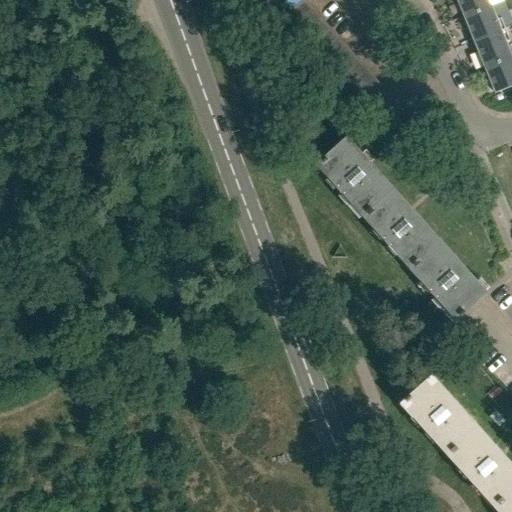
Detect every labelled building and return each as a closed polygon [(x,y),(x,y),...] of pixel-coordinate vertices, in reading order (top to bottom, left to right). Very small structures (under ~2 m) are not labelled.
[(288,14),(295,21),(311,7),(303,0),(302,0),(287,13),(288,14)] [(319,11),(333,0),(317,0),(313,3),(319,11)] [(456,0),(463,17),(489,6),(503,0),(456,0)] [(511,21),(503,0),(489,6),(463,17),(473,42),(504,29),(511,25),(511,21)] [(262,29),(275,25),(273,18),(268,2),(267,2),(254,6),(262,29)] [(295,21),(302,29),(318,15),(311,7),(295,21)] [(302,29),(309,37),(325,23),(318,15),(302,29)] [(309,37),(316,46),(332,32),(325,23),(309,37)] [(483,67),(510,56),(504,42),(509,40),(504,29),(473,42),(483,67)] [(316,46),(323,54),(339,40),(332,32),(316,46)] [(346,48),(339,40),(323,54),(330,62),(346,48)] [(330,62),(338,70),(353,56),(346,48),(330,62)] [(361,64),(353,56),(338,70),(345,78),(361,64)] [(511,61),(510,56),(483,67),(494,93),(511,85),(511,61)] [(345,78),(352,86),(368,72),(361,64),(345,78)] [(375,80),(368,72),(352,86),(359,94),(375,80)] [(359,94),(366,102),(382,88),(375,80),(359,94)] [(389,96),(382,88),(366,102),(374,110),(380,105),(389,97),(389,96)] [(360,216),(392,188),(351,143),(345,135),(313,164),(360,216)] [(360,216),(406,268),(438,240),(413,211),(410,208),(392,188),(360,216)] [(485,292),(438,240),(406,268),(454,321),(485,292)] [(444,455),(476,426),(436,381),(432,377),(429,374),(397,402),(444,455)] [(491,506),(511,487),(511,465),(476,426),(444,455),(491,506)] [(511,511),(511,487),(491,506),(496,511),(511,511)]
